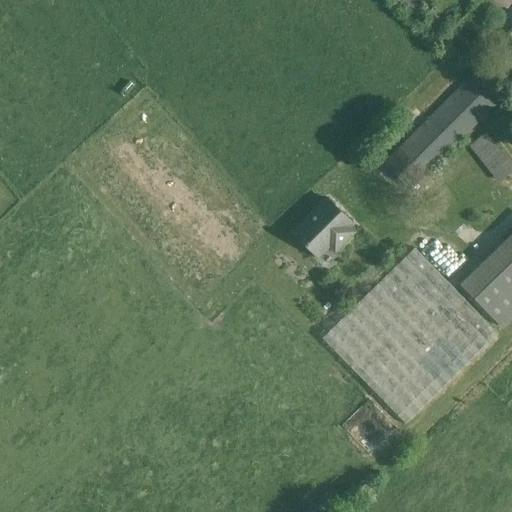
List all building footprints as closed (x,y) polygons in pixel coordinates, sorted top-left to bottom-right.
[(412,0),(397,0),(410,13),(418,6),(412,0)] [(500,100),(481,82),(472,74),(383,163),(410,190),(500,100)] [(511,170),(511,164),(486,132),(468,146),(498,182),(511,170)] [(325,197),(291,231),(316,256),(327,246),(332,251),(353,230),(349,227),(352,224),(325,197)] [(511,233),(460,284),(502,327),(511,317),(511,233)] [(498,334),(414,248),(322,337),(406,424),(498,334)]
